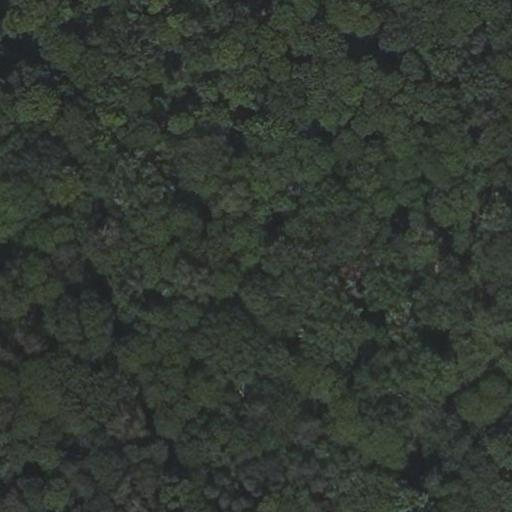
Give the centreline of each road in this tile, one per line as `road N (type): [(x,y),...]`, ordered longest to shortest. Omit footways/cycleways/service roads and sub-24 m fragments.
road 1 (track): [(422,443),(0,11)]
road 2 (track): [(0,222),(102,197),(183,202),(195,0)]
road 3 (track): [(511,332),(422,443)]
